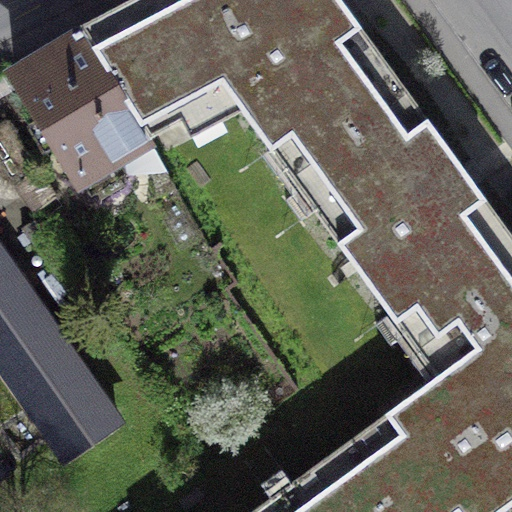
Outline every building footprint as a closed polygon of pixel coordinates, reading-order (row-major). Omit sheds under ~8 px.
[(290,178),(407,94),(338,0),(130,0),(78,27),(83,35),(147,139),(232,95),(290,178)] [(147,139),(83,35),(16,76),(90,198),(95,195),(102,199),(121,188),(122,178),(126,176),(115,158),(147,139)] [(511,280),(511,237),(407,94),(290,178),(415,350),(511,280)] [(7,122),(0,126),(0,165),(30,211),(55,194),(7,122)] [(92,300),(34,219),(21,228),(79,309),(92,300)] [(0,361),(67,458),(117,423),(0,256),(0,361)] [(511,280),(415,350),(435,377),(348,440),(401,511),(499,511),(511,503),(511,280)] [(401,511),(348,440),(249,511),(401,511)]
